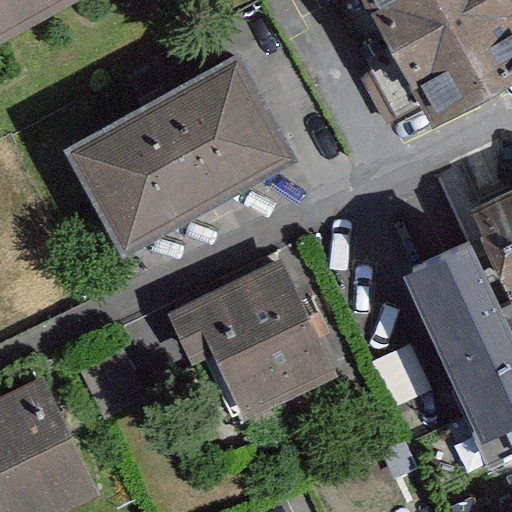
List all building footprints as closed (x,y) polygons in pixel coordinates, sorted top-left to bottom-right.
[(0,0),(0,28),(53,0),(0,0)] [(350,0),(413,111),(511,56),(511,12),(505,0),(350,0)] [(233,52),(60,145),(118,251),(291,158),(233,52)] [(511,193),(480,207),(511,282),(511,193)] [(403,268),(482,430),(511,415),(511,336),(464,238),(403,268)] [(211,332),(248,416),(339,376),(283,252),(165,305),(183,345),(211,332)] [(38,381),(0,398),(0,511),(66,511),(95,498),(38,381)]
